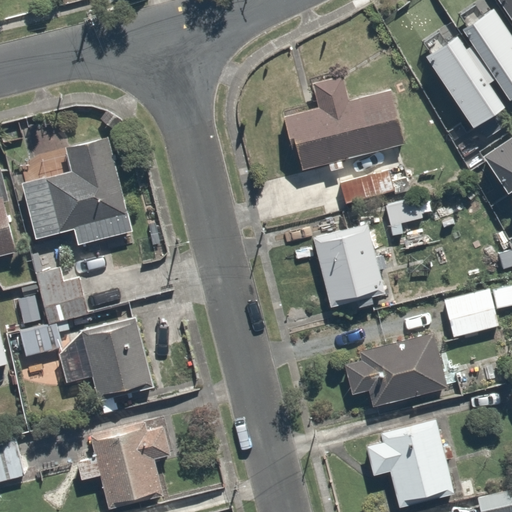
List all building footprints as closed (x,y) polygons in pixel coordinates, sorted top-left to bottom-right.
[(466,24),(460,27),(509,99),(511,96),(511,36),(492,7),(489,8),(483,0),(478,0),(459,14),(466,24)] [(511,0),(498,0),(511,21),(511,0)] [(430,51),(425,55),(472,126),(504,105),(488,81),(493,78),(470,45),(465,48),(456,34),(453,35),(446,25),(422,41),(430,51)] [(352,98),(343,63),(308,72),(317,107),(283,115),(298,172),(411,144),(397,87),(352,98)] [(499,111),(478,125),(486,137),(507,123),(499,111)] [(17,116),(0,123),(0,126),(8,144),(26,136),(17,116)] [(128,232),(103,133),(74,140),(83,173),(18,189),(31,238),(74,227),(78,244),(128,232)] [(511,134),(482,154),(507,192),(511,188),(511,134)] [(400,167),(338,184),(344,208),(407,190),(400,167)] [(0,246),(13,242),(0,204),(0,246)] [(376,218),(313,235),(332,307),(395,290),(376,218)] [(45,286),(12,295),(28,355),(59,347),(54,328),(94,317),(79,264),(42,274),(45,286)] [(511,276),(441,292),(451,336),(496,326),(493,311),(511,306),(511,276)] [(133,320),(82,337),(101,393),(153,375),(133,320)] [(338,360),(348,394),(372,387),(377,406),(449,386),(434,333),(338,360)] [(373,475),(390,470),(399,505),(452,492),(432,416),(379,430),(383,443),(366,447),(373,475)] [(160,422),(94,436),(98,452),(79,455),(84,478),(104,474),(110,502),(161,491),(155,461),(168,458),(160,422)] [(26,440),(0,445),(0,480),(34,473),(26,440)] [(511,511),(511,489),(473,499),(475,511),(511,511)]
